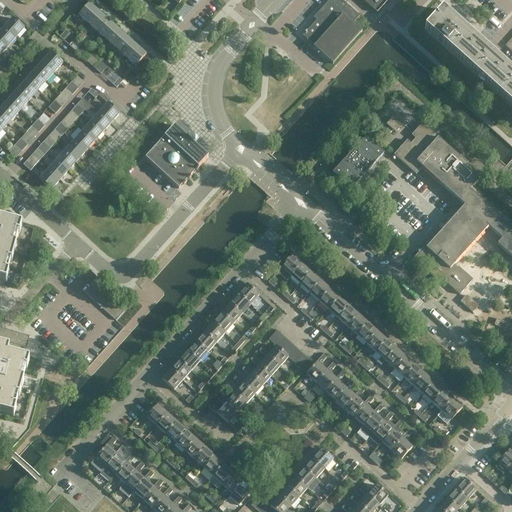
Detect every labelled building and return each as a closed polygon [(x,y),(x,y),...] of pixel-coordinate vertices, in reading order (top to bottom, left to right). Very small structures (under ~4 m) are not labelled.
[(340,0),(329,0),(318,13),(317,14),(320,17),(302,37),(314,47),(313,48),(332,65),(361,32),(352,25),(359,17),(340,0)] [(361,0),(366,4),(369,7),(377,14),(378,13),(388,0),(361,0)] [(90,5),(79,16),(89,25),(99,14),(90,5)] [(442,11),(424,30),(511,108),(511,78),(460,31),(463,28),(456,22),(453,25),(440,14),(442,11)] [(99,14),(89,25),(98,33),(108,22),(99,14)] [(13,19),(4,29),(16,39),(24,29),(13,19)] [(108,22),(98,33),(107,42),(117,30),(108,22)] [(16,39),(4,29),(0,33),(0,41),(7,48),(16,39)] [(117,30),(107,42),(113,47),(110,49),(114,53),(116,50),(127,39),(117,30)] [(60,38),(63,41),(69,34),(66,31),(60,38)] [(127,39),(116,50),(126,58),(136,47),(127,39)] [(78,55),(85,48),(81,45),(75,52),(78,55)] [(136,47),(126,58),(135,67),(145,55),(136,47)] [(78,55),(82,58),(88,51),(85,48),(78,55)] [(51,53),(42,63),(54,73),(63,64),(51,53)] [(97,71),(103,65),(100,62),(94,68),(97,71)] [(42,63),(34,73),(46,83),(54,73),(42,63)] [(97,71),(101,74),(107,68),(103,65),(97,71)] [(34,73),(25,82),(37,92),(46,83),(34,73)] [(119,78),(113,85),(116,88),(123,82),(119,78)] [(25,82),(17,91),(29,102),(37,92),(25,82)] [(68,86),(75,92),(78,89),(71,83),(68,86)] [(65,90),(72,96),(75,92),(68,86),(65,90)] [(98,95),(91,89),(88,93),(95,99),(98,95)] [(17,91),(9,101),(20,111),(29,102),(17,91)] [(9,101),(0,110),(12,121),(20,111),(9,101)] [(52,105),(58,111),(61,108),(55,102),(52,105)] [(108,104),(99,114),(110,125),(119,115),(108,104)] [(48,108),(55,114),(58,111),(52,105),(48,108)] [(74,108),(81,114),(84,111),(77,105),(74,108)] [(74,108),(71,112),(78,118),(81,114),(74,108)] [(0,110),(0,127),(3,130),(12,121),(0,110)] [(110,125),(99,114),(90,124),(102,134),(110,125)] [(395,133),(401,126),(392,118),(386,125),(395,133)] [(34,124),(41,130),(44,127),(37,121),(34,124)] [(511,222),(473,187),(481,178),(467,165),(467,164),(457,155),(456,156),(445,145),(446,144),(423,123),(411,136),(415,139),(411,144),(407,141),(394,155),(416,175),(422,168),(464,206),(452,220),(451,219),(445,226),(446,227),(432,242),(430,240),(413,260),(438,283),(443,277),(446,280),(445,282),(459,295),(473,280),(455,264),(488,227),(502,240),(497,245),(511,258),(511,222)] [(31,127),(38,134),(41,130),(34,124),(31,127)] [(57,127),(64,133),(67,130),(60,124),(57,127)] [(102,134),(90,124),(82,133),(94,143),(102,134)] [(57,127),(54,131),(61,137),(64,133),(57,127)] [(174,127),(145,159),(179,190),(208,158),(195,146),(197,143),(194,141),(192,143),(174,127)] [(94,143),(82,133),(73,143),(85,153),(94,143)] [(17,143),(24,149),(27,145),(21,139),(17,143)] [(9,152),(16,158),(24,149),(17,143),(9,152)] [(40,146),(47,152),(50,149),(43,143),(40,146)] [(85,153),(73,143),(68,148),(66,146),(62,150),(65,152),(77,162),(85,153)] [(40,146),(37,150),(44,156),(47,152),(40,146)] [(77,162),(65,152),(57,161),(68,172),(77,162)] [(68,172),(57,161),(48,171),(60,181),(68,172)] [(23,165),(30,171),(33,168),(26,162),(23,165)] [(48,171),(40,180),(39,181),(51,191),(60,181),(48,171)] [(0,280),(6,282),(22,226),(0,219),(0,280)] [(292,256),(281,268),(291,277),(301,265),(292,256)] [(301,265),(291,277),(300,285),(311,273),(301,265)] [(87,270),(82,275),(91,283),(96,278),(87,270)] [(311,273),(300,285),(309,294),(320,282),(311,273)] [(320,282),(309,294),(319,302),(330,290),(320,282)] [(84,293),(89,297),(97,288),(93,284),(84,293)] [(247,285),(238,295),(250,306),(259,296),(247,285)] [(97,288),(89,297),(93,301),(101,292),(97,288)] [(330,290),(319,302),(328,311),(339,299),(330,290)] [(101,292),(93,301),(98,305),(106,296),(101,292)] [(238,295),(229,304),(242,315),(250,306),(238,295)] [(106,296),(98,305),(102,309),(111,300),(106,296)] [(466,296),(460,302),(472,313),(478,306),(466,296)] [(339,299),(328,311),(338,319),(349,307),(339,299)] [(111,300),(102,309),(107,313),(115,304),(111,300)] [(115,304),(107,313),(111,317),(119,308),(115,304)] [(229,304),(221,314),(233,325),(242,315),(229,304)] [(349,307),(338,319),(347,328),(358,316),(349,307)] [(119,308),(111,317),(116,321),(124,312),(119,308)] [(221,314),(213,323),(225,334),(233,325),(221,314)] [(358,316),(347,328),(356,336),(367,324),(358,316)] [(213,323),(204,332),(216,343),(225,334),(213,323)] [(367,324),(356,336),(366,345),(377,332),(367,324)] [(245,335),(248,338),(256,328),(253,326),(245,335)] [(4,347),(0,345),(0,413),(13,417),(29,360),(17,357),(20,347),(26,348),(29,337),(0,328),(0,341),(5,343),(4,347)] [(277,331),(269,340),(273,344),(281,335),(277,331)] [(204,332),(196,342),(208,353),(216,343),(204,332)] [(377,332),(366,345),(375,353),(386,341),(377,332)] [(281,335),(273,344),(275,346),(278,348),(286,339),(281,335)] [(286,339),(278,348),(282,352),(290,343),(286,339)] [(386,341),(375,353),(385,362),(396,349),(386,341)] [(196,342),(187,351),(200,362),(208,353),(196,342)] [(290,343),(282,352),(286,356),(294,347),(290,343)] [(275,346),(267,356),(279,367),(280,368),(282,367),(280,365),(288,357),(286,356),(282,352),(278,348),(275,346)] [(286,356),(288,357),(291,360),(299,351),(294,347),(286,356)] [(396,349),(385,362),(394,370),(405,358),(396,349)] [(187,351),(179,361),(191,372),(200,362),(187,351)] [(299,351),(291,360),(295,364),(303,355),(299,351)] [(303,355),(295,364),(300,368),(308,359),(303,355)] [(267,356),(258,366),(271,376),(272,378),(273,376),(272,375),(279,367),(267,356)] [(405,358),(394,370),(404,378),(414,366),(405,358)] [(179,361),(170,370),(183,381),(191,372),(179,361)] [(223,366),(220,363),(214,369),(217,372),(223,366)] [(327,372),(317,363),(305,377),(306,378),(308,377),(315,384),(314,385),(327,372)] [(258,366),(250,375),(262,386),(264,387),(265,386),(263,384),(271,376),(258,366)] [(414,366),(404,378),(413,387),(424,375),(414,366)] [(183,381),(170,370),(162,380),(174,391),(183,381)] [(327,372),(314,385),(316,386),(317,385),(325,392),(324,394),(336,380),(327,372)] [(250,375),(242,385),(254,395),(255,397),(256,395),(255,394),(262,386),(250,375)] [(424,375),(413,387),(422,395),(433,383),(424,375)] [(336,380),(324,394),(325,395),(326,393),(334,401),(333,402),(346,389),(336,380)] [(381,384),(387,389),(390,386),(384,381),(381,384)] [(206,385),(203,382),(198,388),(201,390),(206,385)] [(433,383),(422,395),(432,404),(443,392),(433,383)] [(242,385),(240,386),(233,394),(245,405),(247,406),(248,405),(247,403),(254,395),(242,385)] [(346,389),(333,402),(335,403),(336,402),(344,409),(342,410),(343,411),(355,397),(346,389)] [(443,392),(432,404),(441,412),(452,400),(443,392)] [(233,394),(225,404),(237,414),(238,416),(240,414),(238,413),(245,405),(233,394)] [(355,397),(343,411),(344,412),(345,410),(353,418),(364,406),(355,397)] [(452,400),(441,412),(451,421),(462,409),(452,400)] [(237,414),(225,404),(216,413),(230,425),(231,424),(229,423),(237,414)] [(147,418),(156,427),(167,415),(157,406),(147,418)] [(364,406),(353,418),(352,419),(354,421),(355,419),(363,426),(361,428),(362,428),(374,414),(364,406)] [(374,414),(362,428),(363,429),(364,427),(372,435),(371,436),(383,423),(374,414)] [(167,415),(156,427),(166,435),(176,423),(167,415)] [(393,431),(381,445),(382,446),(383,444),(391,451),(390,453),(402,440),(401,439),(397,435),(398,433),(398,429),(402,425),(398,422),(392,430),(393,431)] [(176,423),(166,435),(175,444),(186,432),(176,423)] [(383,423),(371,436),(372,437),(374,436),(381,443),(380,444),(381,445),(393,431),(392,430),(383,423)] [(186,432),(175,444),(184,452),(195,440),(186,432)] [(195,440),(184,452),(194,461),(205,449),(195,440)] [(402,440),(390,453),(391,454),(392,453),(401,461),(412,448),(402,440)] [(117,455),(107,446),(95,460),(96,461),(97,460),(105,467),(104,468),(104,469),(117,455)] [(205,449),(194,461),(203,469),(214,457),(205,449)] [(321,449),(312,459),(324,470),(333,460),(321,449)] [(511,467),(511,453),(509,451),(499,463),(508,472),(511,467)] [(117,455),(104,469),(105,470),(106,468),(115,476),(113,477),(114,477),(126,464),(117,455)] [(214,457),(203,469),(213,478),(223,466),(214,457)] [(312,459),(304,469),(316,480),(324,470),(312,459)] [(126,464),(114,477),(115,478),(116,477),(124,484),(123,485),(123,486),(135,472),(126,464)] [(223,466),(213,478),(222,486),(233,474),(223,466)] [(304,469),(295,478),(307,489),(311,492),(319,483),(316,480),(304,469)] [(343,480),(348,474),(345,471),(340,477),(343,480)] [(135,472),(123,486),(124,486),(125,485),(133,492),(132,494),(133,494),(145,481),(135,472)] [(233,474),(222,486),(231,495),(242,483),(233,474)] [(493,480),(488,475),(485,477),(491,483),(493,480)] [(295,478),(287,488),(299,498),(307,489),(295,478)] [(145,481),(133,494),(134,495),(135,493),(143,501),(142,502),(154,489),(145,481)] [(477,492),(464,481),(456,490),(468,501),(477,492)] [(242,483),(231,495),(227,499),(229,502),(231,500),(236,504),(238,501),(241,504),(252,491),(242,483)] [(375,486),(367,496),(379,507),(380,508),(382,506),(380,505),(388,497),(375,486)] [(505,495),(508,492),(502,487),(499,490),(505,495)] [(299,498),(287,488),(278,497),(290,508),(299,498)] [(154,489),(142,502),(143,503),(144,502),(152,510),(151,511),(164,497),(154,489)] [(468,501),(456,490),(447,500),(460,511),(468,501)] [(358,505),(365,511),(373,511),(379,507),(367,496),(358,505)] [(164,497),(151,511),(152,511),(154,511),(155,511),(167,511),(173,506),(164,497)] [(250,506),(255,510),(263,501),(259,497),(250,506)] [(275,511),(293,511),(294,511),(290,508),(278,497),(269,507),(272,509),(275,511)] [(458,511),(460,511),(447,500),(439,509),(442,511),(458,511)] [(263,501),(255,510),(256,511),(261,511),(268,505),(263,501)] [(491,504),(488,501),(483,507),(486,510),(491,504)]
